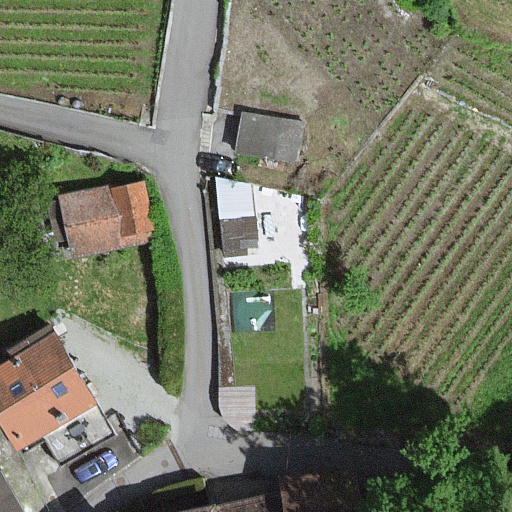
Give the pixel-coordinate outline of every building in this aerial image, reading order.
[(305,121),(249,113),(243,151),(300,159),(305,121)] [(69,195),(78,249),(158,236),(149,182),(69,195)] [(0,372),(0,384),(33,440),(105,397),(67,333),(0,372)] [(39,511),(0,446),(0,511),(39,511)] [(293,476),(296,488),(300,511),(374,511),(366,468),(293,476)] [(300,511),(296,488),(231,501),(233,511),(300,511)] [(233,511),(231,501),(175,511),(233,511)]
